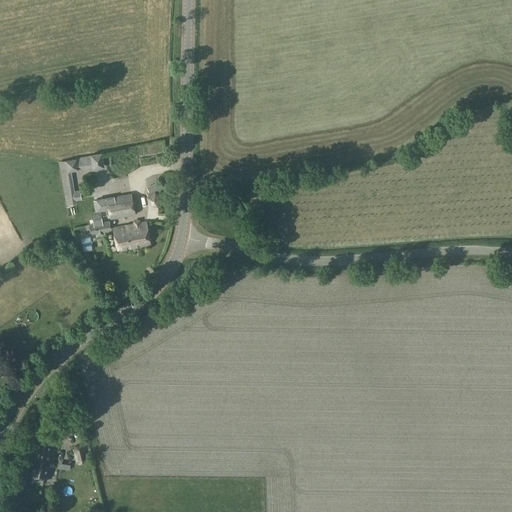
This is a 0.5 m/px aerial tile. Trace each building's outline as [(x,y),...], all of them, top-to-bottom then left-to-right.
[(158,207),(162,197),(155,190),(146,195),(148,206),(158,207)] [(111,218),(134,214),(130,194),(93,201),(95,212),(109,209),(111,218)] [(101,218),(93,220),(94,224),(90,225),(92,234),(107,231),(105,222),(102,222),(101,218)] [(150,245),(146,222),(113,228),(117,251),(150,245)] [(90,236),(80,239),(81,243),(81,247),(82,247),(82,250),(83,251),(93,249),(92,245),(90,236)] [(56,441),(32,438),(27,475),(51,478),(56,441)] [(75,445),(72,450),(75,463),(79,465),(86,463),(88,459),(86,446),(82,443),(75,445)] [(24,489),(26,479),(17,478),(16,488),(24,489)]
